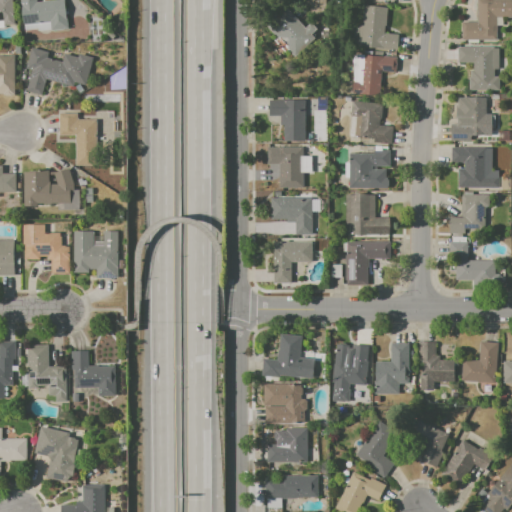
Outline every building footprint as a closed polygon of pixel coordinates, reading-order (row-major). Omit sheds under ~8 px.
[(0,0),(13,0),(16,25),(5,26),(5,22),(0,22),(0,0)] [(21,0),(37,0),(38,3),(58,0),(65,0),(69,29),(52,31),(51,22),(25,26),(21,0)] [(478,0),(511,0),(511,17),(497,17),(497,40),(463,40),(463,22),(478,22),(478,0)] [(364,5),(387,7),(385,33),(399,34),(397,52),(359,49),(361,24),(363,24),(364,5)] [(263,23),(274,12),(279,17),(287,9),(305,28),(311,22),(319,30),(313,35),(320,43),(301,62),(263,23)] [(73,87),(46,79),(42,95),(27,91),(33,70),(26,69),(32,47),(50,52),(48,57),(62,61),(65,53),(79,57),(80,53),(93,57),(85,85),(74,82),(73,87)] [(459,47),(499,47),(499,69),(494,69),(494,76),(499,76),(499,90),(469,90),(469,77),(471,77),(471,70),(473,70),(473,62),(459,62),(459,47)] [(0,55),(15,55),(15,94),(14,94),(14,95),(12,95),(12,96),(6,96),(6,95),(4,95),(4,94),(0,94),(0,55)] [(352,94),(353,83),(361,83),(364,55),(396,58),(394,73),(382,72),(380,96),(352,94)] [(458,97),(486,97),(485,113),(492,113),(492,135),(473,135),(473,142),(451,142),(451,124),(458,124),(458,97)] [(268,100),(303,101),(303,142),(283,142),(283,116),(268,116),(268,100)] [(352,102),(380,104),(378,124),(394,126),(393,145),(373,144),(374,139),(360,138),(361,117),(351,116),(352,102)] [(96,119),(97,165),(76,165),(76,135),(60,135),(60,113),(78,113),(78,119),(96,119)] [(452,147),(492,147),(492,170),(501,170),(501,187),(458,187),(458,168),(464,168),(464,162),(451,162),(452,147)] [(267,148),(302,148),(302,188),(277,188),(278,164),(266,164),(267,148)] [(350,153),(374,153),(374,150),(390,150),(390,166),(372,166),(372,169),(386,169),(386,177),(387,177),(387,188),(350,188),(350,153)] [(0,165),(3,165),(3,173),(17,173),(17,192),(0,192),(0,165)] [(58,183),(55,173),(69,168),(73,183),(74,204),(38,205),(38,207),(24,207),(24,172),(50,172),(50,183),(58,183)] [(346,195),(375,195),(375,216),(390,216),(390,234),(346,234),(346,195)] [(461,195),(489,195),(489,207),(484,207),(484,229),(466,229),(466,234),(449,234),(449,217),(461,217),(461,195)] [(269,197),(313,198),(312,236),(294,235),(294,223),(268,222),(269,197)] [(118,231),(118,278),(97,278),(97,269),(89,269),(89,272),(74,272),(74,232),(93,232),(94,246),(104,246),(103,231),(118,231)] [(25,233),(61,232),(61,245),(65,245),(65,246),(70,246),(70,273),(52,273),(52,259),(49,259),(49,256),(40,256),(40,259),(25,259),(25,233)] [(14,239),(0,238),(0,272),(14,273),(14,239)] [(348,241),(389,241),(389,258),(368,258),(368,284),(345,284),(346,255),(348,255),(348,241)] [(274,242),(311,242),(311,261),(291,261),(291,282),(274,282),(274,242)] [(450,242),(467,242),(467,260),(496,260),(496,280),(456,280),(456,255),(450,255),(450,242)] [(279,334),(302,336),(300,357),(315,359),(313,379),(280,375),(280,378),(262,376),(263,358),(277,360),(279,334)] [(0,341),(16,341),(16,360),(13,360),(13,386),(0,386),(0,341)] [(480,341),(498,342),(495,383),(461,381),(462,360),(479,361),(480,341)] [(392,342),(409,342),(409,383),(399,383),(399,393),(375,393),(376,361),(392,361),(392,342)] [(419,342),(436,342),(436,355),(440,355),(440,360),(454,360),(454,382),(434,382),(434,393),(420,393),(420,378),(421,378),(421,359),(419,359),(419,342)] [(337,343),(369,346),(366,385),(349,384),(349,390),(332,388),(334,364),(335,364),(337,343)] [(28,345),(49,345),(49,367),(66,367),(66,401),(56,401),(56,396),(49,396),(49,386),(38,387),(38,390),(28,390),(28,345)] [(72,351),(89,351),(89,366),(115,366),(116,395),(99,396),(99,388),(76,388),(75,370),(72,370),(72,351)] [(511,360),(502,361),(502,383),(511,382),(511,360)] [(264,383),(301,383),(301,404),(303,404),(303,423),(264,423),(264,383)] [(421,421),(449,434),(435,465),(420,459),(425,447),(412,441),(421,421)] [(394,464),(383,456),(399,435),(381,422),(355,455),(383,477),(394,464)] [(76,447),(73,465),(75,465),(73,476),(72,476),(71,482),(47,478),(50,457),(34,453),(41,426),(70,433),(69,437),(78,439),(76,447)] [(0,427),(2,427),(2,438),(26,438),(27,461),(0,461),(1,475),(0,475),(0,427)] [(287,428),(308,428),(308,462),(267,463),(267,444),(287,444),(287,428)] [(463,440),(479,450),(481,446),(494,454),(484,471),(474,465),(460,486),(441,475),(463,440)] [(511,464),(511,503),(506,511),(503,508),(499,511),(485,511),(481,508),(490,497),(486,494),(511,464)] [(354,471),(371,480),(372,478),(385,484),(378,500),(368,495),(359,511),(340,511),(336,510),(354,471)] [(266,479),(281,479),(281,476),(318,476),(318,497),(266,497),(266,479)] [(104,485),(104,511),(61,511),(61,505),(77,504),(77,501),(83,501),(83,485),(104,485)]
